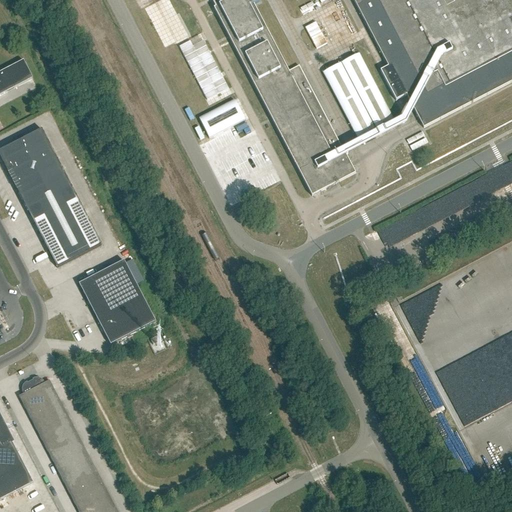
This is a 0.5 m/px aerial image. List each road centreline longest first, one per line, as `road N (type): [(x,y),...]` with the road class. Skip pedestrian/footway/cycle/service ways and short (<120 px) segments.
road 1 (unknown): [(366,173),(382,144),(412,119),(348,0)]
road 2 (unknown): [(365,247),(377,263),(390,264),(511,198)]
road 3 (unknown): [(365,247),(511,168)]
road 4 (unclassified): [(0,230),(40,311),(34,340),(0,364)]
